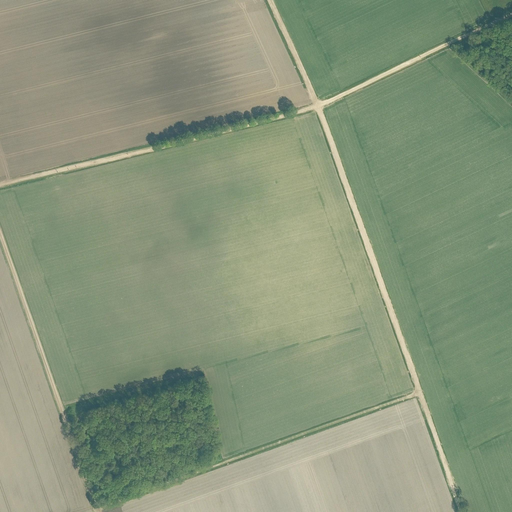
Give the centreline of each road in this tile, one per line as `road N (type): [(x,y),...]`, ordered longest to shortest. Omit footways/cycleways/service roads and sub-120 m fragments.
road 1 (track): [(419,392),(97,510)]
road 2 (track): [(0,184),(317,106)]
road 3 (track): [(419,392),(317,106)]
road 4 (track): [(0,233),(97,510)]
road 5 (track): [(317,106),(511,12)]
road 6 (track): [(460,511),(419,392)]
